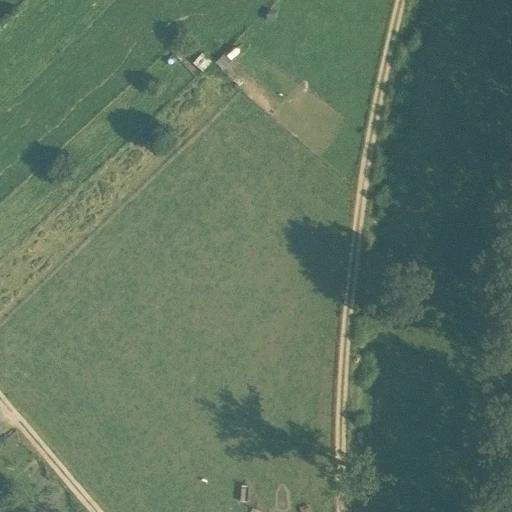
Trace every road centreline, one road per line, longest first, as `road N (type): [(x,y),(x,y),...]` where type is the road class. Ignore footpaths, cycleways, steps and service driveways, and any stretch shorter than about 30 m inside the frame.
road 1 (track): [(341,511),(356,236),(399,0)]
road 2 (track): [(102,511),(0,393)]
